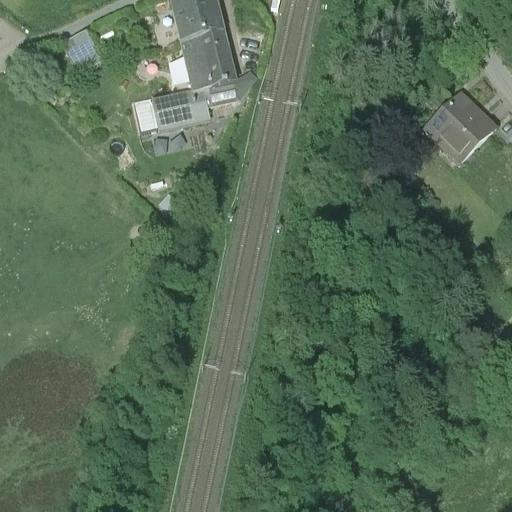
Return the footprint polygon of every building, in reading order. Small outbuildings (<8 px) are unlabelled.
[(213,0),(170,0),(167,1),(191,102),(191,105),(203,103),(236,95),(235,91),(213,0)] [(86,43),(61,54),(74,84),(100,73),(86,43)] [(236,95),(203,103),(206,119),(239,111),(256,88),(249,81),(235,91),(236,95)] [(203,103),(191,105),(191,102),(151,111),(158,142),(209,130),(206,119),(203,103)] [(497,140),(461,103),(420,143),(456,180),(497,140)]
